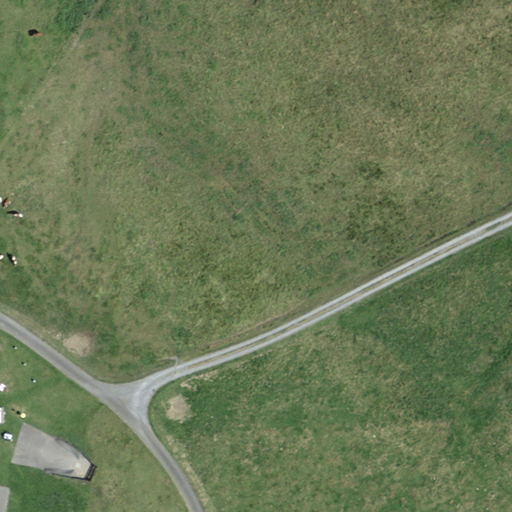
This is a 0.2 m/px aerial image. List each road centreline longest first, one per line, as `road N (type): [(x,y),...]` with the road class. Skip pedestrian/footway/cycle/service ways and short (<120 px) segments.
road 1 (unclassified): [(511,220),(147,389),(148,435),(194,511)]
road 2 (track): [(0,320),(106,395),(143,408)]
